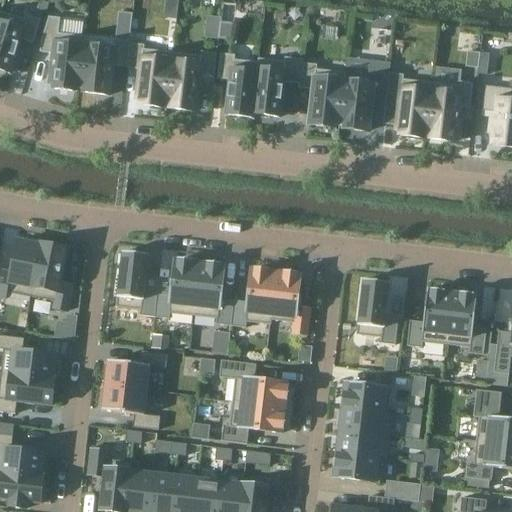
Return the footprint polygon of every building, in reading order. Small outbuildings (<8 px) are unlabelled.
[(46,14),(49,4),(41,1),(38,12),(46,14)] [(0,71),(10,74),(20,41),(33,45),(41,21),(25,16),(24,20),(0,13),(0,71)] [(115,41),(129,43),(132,15),(118,13),(115,41)] [(41,44),(39,53),(53,55),(50,85),(54,85),(53,90),(74,92),(75,88),(80,88),(85,47),(86,38),(84,38),(86,21),(60,18),(60,19),(48,18),(41,44)] [(220,24),(218,39),(231,40),(232,25),(220,24)] [(126,69),(140,71),(136,101),(140,101),(140,106),(161,109),(161,104),(166,104),(172,54),(144,51),(144,46),(129,44),(126,69)] [(85,47),(80,88),(84,89),(84,93),(109,96),(114,51),(85,47)] [(467,52),(465,68),(478,69),(480,54),(467,52)] [(172,54),(166,104),(171,105),(170,110),(195,113),(200,78),(213,80),(216,55),(201,53),(200,57),(172,54)] [(217,80),(229,81),(225,116),(253,119),(253,115),(252,115),(258,64),(257,64),(234,61),(234,56),(220,55),(217,80)] [(252,115),(253,115),(279,118),(283,84),(298,86),(301,60),(284,58),(283,63),(257,60),(257,64),(258,64),(252,115)] [(298,86),(297,89),(312,91),(308,126),(333,129),(334,124),(339,124),(343,83),(344,84),(345,74),(316,71),(316,66),(302,64),(302,60),(301,60),(298,86)] [(479,66),(478,75),(487,76),(488,67),(479,66)] [(389,75),(386,100),(400,102),(396,131),(400,132),(400,136),(421,139),(421,134),(426,135),(431,84),(403,81),(403,76),(389,75)] [(484,87),(481,112),(495,113),(491,146),(511,148),(511,81),(509,82),(508,90),(484,87)] [(339,124),(343,125),(343,130),(368,133),(373,87),(344,84),(343,83),(339,124)] [(431,84),(426,135),(431,135),(430,140),(455,143),(459,108),(469,109),(472,84),(460,83),(459,87),(431,84)] [(0,272),(0,298),(6,300),(7,293),(31,298),(40,247),(38,247),(38,243),(22,239),(21,243),(17,242),(10,274),(0,272)] [(40,247),(31,298),(55,303),(54,309),(68,312),(73,287),(59,284),(66,249),(41,245),(40,247)] [(117,298),(115,308),(140,311),(139,317),(154,318),(157,293),(144,292),(148,257),(122,254),(117,298)] [(157,293),(154,318),(169,320),(170,314),(193,317),(194,309),(200,263),(173,259),(169,294),(157,293)] [(194,309),(193,317),(216,320),(216,326),(231,327),(234,302),(222,301),(225,266),(200,263),(194,309)] [(234,302),(231,327),(245,329),(246,323),(271,326),(271,322),(270,321),(271,318),(276,272),(250,268),(246,303),(234,302)] [(271,318),(270,321),(271,322),(292,324),(291,335),(308,337),(311,311),(298,309),(302,275),(276,272),(271,318)] [(362,281),(356,336),(381,339),(380,344),(395,346),(398,321),(385,320),(385,314),(386,306),(389,284),(362,281)] [(410,322),(407,347),(422,349),(422,343),(445,346),(451,293),(427,290),(423,324),(410,322)] [(451,293),(445,346),(469,349),(468,354),(483,356),(486,331),(473,329),(476,296),(473,295),(473,291),(460,290),(460,294),(453,293),(451,293)] [(57,322),(54,339),(74,342),(76,326),(57,322)] [(490,346),(486,385),(507,388),(510,358),(511,358),(511,326),(511,332),(511,333),(498,332),(497,346),(490,346)] [(153,336),(151,350),(167,352),(169,337),(153,336)] [(0,337),(0,350),(3,351),(0,374),(51,380),(54,357),(54,356),(22,352),(24,340),(0,337)] [(103,366),(101,383),(105,383),(105,386),(147,391),(150,367),(166,369),(167,356),(141,353),(140,366),(107,362),(107,366),(103,366)] [(221,362),(219,378),(234,380),(231,404),(284,410),(288,385),(254,381),(256,366),(221,362)] [(0,413),(15,415),(16,403),(51,406),(54,380),(51,380),(0,374),(0,376),(0,413)] [(414,378),(413,389),(426,389),(427,379),(414,378)] [(344,382),(341,410),(385,415),(388,387),(344,382)] [(105,386),(102,412),(134,416),(133,429),(159,432),(160,418),(144,416),(147,391),(105,386)] [(476,391),(473,418),(478,418),(476,441),(511,445),(511,420),(498,419),(501,394),(476,391)] [(223,426),(221,443),(247,446),(249,431),(281,434),(284,410),(231,404),(229,426),(223,426)] [(410,409),(410,417),(421,418),(422,410),(410,409)] [(341,410),(338,432),(390,438),(392,416),(385,415),(341,410)] [(410,417),(409,425),(421,426),(421,418),(410,417)] [(0,472),(41,477),(41,475),(44,475),(46,459),(43,459),(44,454),(11,450),(14,426),(0,424),(0,472)] [(194,426),(192,439),(208,441),(210,428),(194,426)] [(126,431),(125,443),(132,444),(133,444),(134,432),(126,431)] [(134,432),(133,444),(141,445),(142,433),(134,432)] [(338,432),(336,453),(387,459),(390,438),(338,432)] [(467,464),(466,479),(491,482),(492,469),(511,471),(511,445),(476,441),(473,465),(467,464)] [(171,443),(169,455),(177,456),(179,444),(171,443)] [(179,444),(177,456),(185,457),(187,445),(179,444)] [(216,449),(215,461),(223,461),(224,450),(216,449)] [(224,450),(223,461),(231,462),(232,451),(224,450)] [(90,451),(88,476),(103,478),(105,460),(107,461),(108,453),(90,451)] [(246,452),(245,464),(269,467),(271,455),(246,452)] [(336,453),(332,479),(379,485),(382,461),(387,462),(387,459),(336,453)] [(412,455),(411,463),(423,464),(424,456),(412,455)] [(102,491),(100,511),(108,511),(124,511),(130,463),(107,461),(105,460),(103,478),(103,484),(102,491)] [(130,463),(124,511),(148,511),(153,475),(131,472),(132,464),(130,463)] [(0,472),(0,499),(10,501),(9,508),(25,510),(26,503),(40,504),(43,478),(41,477),(0,472)] [(153,475),(148,511),(170,511),(175,478),(153,475)] [(175,478),(170,511),(193,511),(197,480),(175,478)] [(197,480),(193,511),(216,511),(220,483),(197,480)] [(220,483),(216,511),(239,511),(243,481),(242,481),(241,485),(220,483)] [(243,481),(239,511),(264,511),(265,510),(266,503),(268,484),(243,481)] [(332,507),(331,511),(392,511),(394,500),(369,497),(367,511),(361,510),(353,509),(332,507)] [(461,499),(459,511),(485,511),(486,501),(461,499)]
